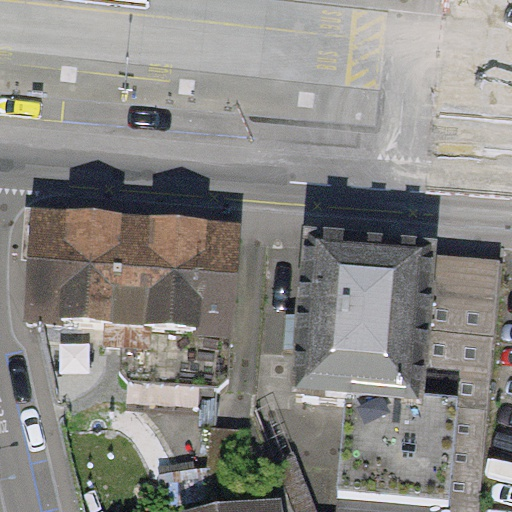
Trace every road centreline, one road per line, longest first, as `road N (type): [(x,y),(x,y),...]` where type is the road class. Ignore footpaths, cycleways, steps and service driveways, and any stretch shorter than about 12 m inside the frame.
road 1 (tertiary): [(511,200),(0,158)]
road 2 (residential): [(34,511),(0,370)]
